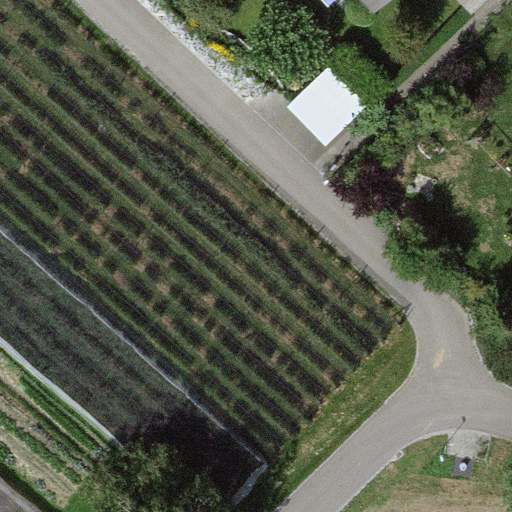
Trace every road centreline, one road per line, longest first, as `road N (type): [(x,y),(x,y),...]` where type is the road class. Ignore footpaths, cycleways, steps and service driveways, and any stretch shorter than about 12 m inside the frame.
road 1 (residential): [(100,0),(421,294),(447,336),(441,389)]
road 2 (residential): [(441,389),(312,511)]
